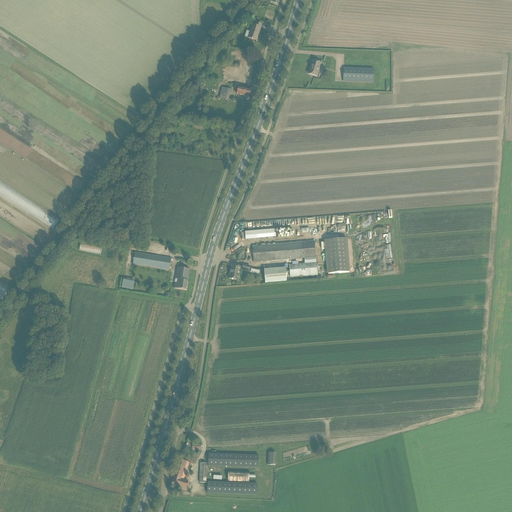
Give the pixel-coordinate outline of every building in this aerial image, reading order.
[(248,38),(256,41),(261,25),(256,23),(255,26),(252,25),(250,32),(246,31),(244,37),(248,38)] [(309,75),(312,76),(317,77),(321,64),(317,62),(312,61),(311,65),(312,66),(309,75)] [(343,82),(373,83),(373,69),(343,67),(343,82)] [(239,78),(245,80),(246,76),(245,76),(246,72),(238,69),(236,74),(240,75),(239,78)] [(236,94),(244,96),(249,98),(251,91),(246,90),(238,87),(236,94)] [(230,90),(222,88),(219,99),(228,101),(230,90)] [(245,240),(276,237),(275,230),(244,232),(245,240)] [(347,239),(324,241),(327,275),(350,272),(347,239)] [(254,263),(259,262),(304,258),(304,264),(289,265),(290,278),(317,276),(314,242),(257,247),(252,247),(254,263)] [(169,271),(171,262),(172,262),(173,259),(135,253),(132,265),(169,271)] [(238,280),(240,269),(240,268),(231,266),(229,279),(233,280),(238,280)] [(190,270),(189,270),(177,268),(174,289),(186,291),(190,270)] [(264,270),(265,284),(286,282),(285,268),(264,270)] [(134,281),(123,278),(121,288),(133,290),(134,281)] [(268,453),(267,465),(274,466),(275,466),(276,461),(275,461),(275,453),(274,453),(268,453)] [(258,468),(258,456),(208,454),(208,466),(258,468)] [(187,491),(189,485),(188,485),(189,483),(188,483),(188,482),(183,480),(189,463),(179,460),(170,486),(187,491)] [(255,475),(249,474),(249,473),(228,472),(227,481),(249,482),(249,478),(255,478),(255,475)] [(254,485),(207,483),(207,493),(210,493),(257,496),(257,485),(254,485)]
